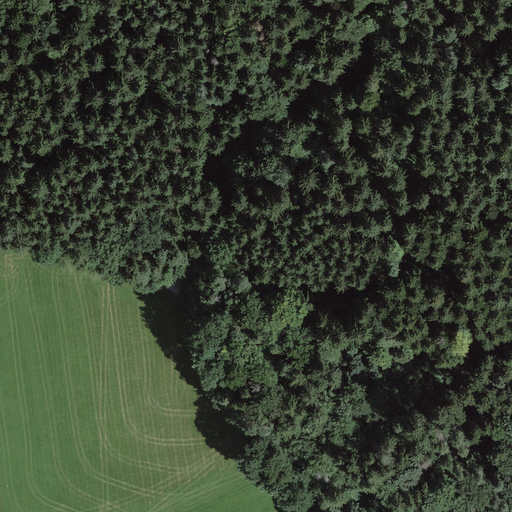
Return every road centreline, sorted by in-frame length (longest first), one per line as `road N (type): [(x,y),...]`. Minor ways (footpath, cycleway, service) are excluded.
road 1 (track): [(0,246),(64,246),(179,281),(219,184),(247,144),(318,86),(461,0)]
road 2 (track): [(179,281),(295,490),(341,495),(511,425)]
